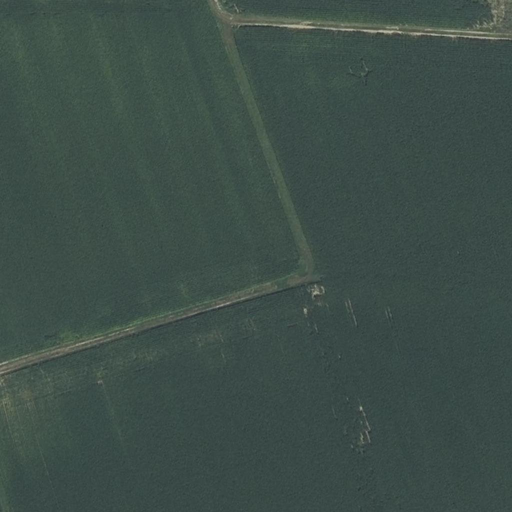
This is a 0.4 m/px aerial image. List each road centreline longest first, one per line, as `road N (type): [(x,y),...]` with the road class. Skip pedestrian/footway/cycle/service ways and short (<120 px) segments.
road 1 (track): [(219,17),(312,277),(0,372)]
road 2 (track): [(511,37),(229,21),(213,0)]
